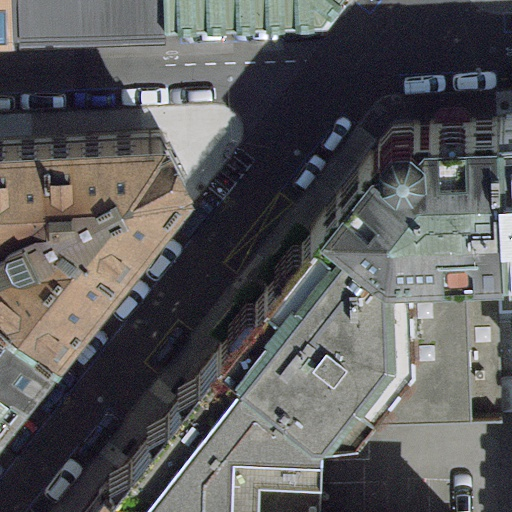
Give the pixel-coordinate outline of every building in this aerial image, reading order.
[(396,123),(318,219),(366,257),(408,256),(496,253),(509,253),(504,116),(457,119),(396,123)] [(161,133),(0,140),(0,295),(54,341),(128,248),(184,177),(161,133)] [(314,417),(325,417),(410,300),(408,256),(366,257),(318,219),(269,282),(221,341),(314,417)] [(511,252),(509,253),(496,253),(499,306),(511,305),(511,252)] [(496,253),(408,256),(410,300),(325,417),(503,411),(499,306),(496,253)] [(54,341),(0,295),(0,408),(5,403),(54,341)] [(221,341),(114,478),(131,479),(129,511),(261,511),(264,443),(325,446),(325,417),(314,417),(221,341)] [(311,511),(321,511),(325,446),(264,443),(261,511),(311,511)] [(129,511),(131,479),(114,478),(86,511),(129,511)]
